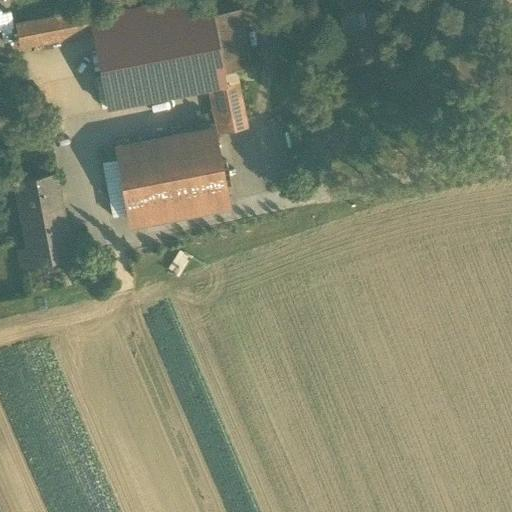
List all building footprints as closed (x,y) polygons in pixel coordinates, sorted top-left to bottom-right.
[(142,14),(94,23),(95,38),(110,114),(212,95),(212,92),(228,89),(226,77),(215,19),(212,1),(142,14)] [(339,16),(343,31),(365,26),(361,11),(339,16)] [(242,14),(215,19),(226,77),(253,72),(242,14)] [(22,51),(95,38),(94,23),(93,15),(18,29),(22,51)] [(372,57),(365,26),(343,31),(350,61),(372,57)] [(212,95),(220,137),(248,131),(239,86),(228,89),(212,92),(212,95)] [(117,150),(131,225),(230,206),(216,132),(117,150)] [(17,184),(33,269),(72,262),(56,177),(17,184)]
